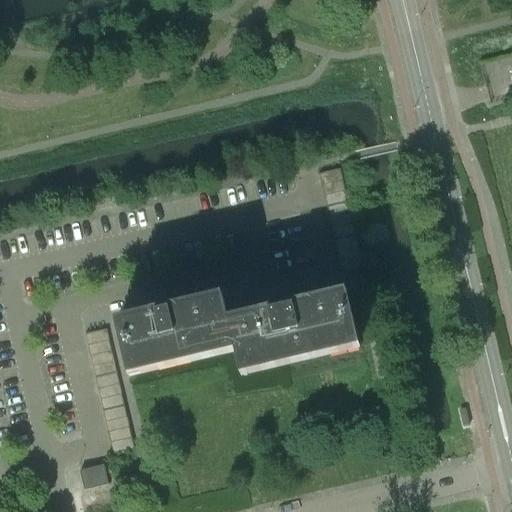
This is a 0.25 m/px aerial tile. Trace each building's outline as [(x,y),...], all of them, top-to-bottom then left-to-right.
[(320,186),(342,181),(339,169),(318,174),(320,186)] [(345,191),(342,181),(320,186),(323,197),(345,191)] [(326,208),(347,202),(345,191),(323,197),(326,208)] [(328,218),(350,213),(347,202),(326,208),(328,218)] [(331,229),(352,224),(350,213),(328,218),(331,229)] [(333,240),(355,235),(352,224),(331,229),(333,240)] [(336,251),(358,246),(355,235),(333,240),(336,251)] [(339,262),(360,257),(358,246),(336,251),(339,262)] [(360,257),(339,262),(341,273),(360,269),(363,268),(360,257)] [(228,323),(234,348),(240,372),(358,344),(347,295),(282,310),(280,303),(280,302),(277,301),(273,301),(268,301),(265,301),(265,302),(266,302),(267,304),(256,307),(258,316),(228,323)] [(127,373),(234,348),(228,323),(223,299),(170,311),(168,304),(168,303),(164,302),(161,302),(157,302),(153,302),(153,303),(154,303),(155,305),(143,308),(145,317),(116,324),(127,373)] [(84,335),(87,346),(109,341),(106,330),(84,335)] [(90,357),(111,352),(109,341),(87,346),(90,357)] [(92,368),(114,363),(111,352),(90,357),(92,368)] [(95,379),(116,374),(114,363),(92,368),(95,379)] [(97,389),(119,384),(116,374),(95,379),(97,389)] [(100,400),(121,395),(119,384),(97,389),(100,400)] [(102,411),(124,406),(121,395),(100,400),(102,411)] [(105,421),(126,416),(124,406),(102,411),(105,421)] [(107,432),(128,427),(126,416),(105,421),(107,432)] [(110,443),(131,438),(128,427),(107,432),(110,443)] [(131,438),(110,443),(112,455),(134,450),(131,438)] [(84,490),(108,485),(103,466),(79,471),(84,490)]
